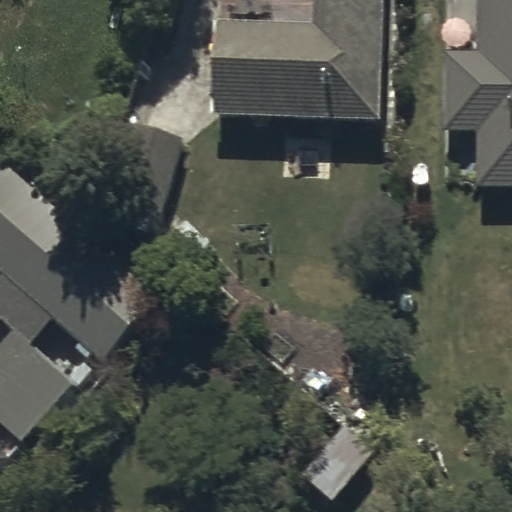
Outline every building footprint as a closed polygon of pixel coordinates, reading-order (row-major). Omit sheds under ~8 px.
[(390,137),(392,0),(318,0),(318,38),(222,36),(220,133),(390,137)] [(511,0),(475,0),(475,50),(445,50),(445,127),(478,127),(478,186),(511,185),(511,0)] [(160,232),(188,151),(142,135),(114,216),(160,232)] [(0,320),(11,330),(0,342),(0,422),(21,441),(72,383),(26,342),(50,315),(98,358),(157,293),(4,158),(0,163),(0,320)] [(449,359),(451,216),(393,214),(391,359),(449,359)] [(0,469),(9,459),(0,450),(0,469)]
